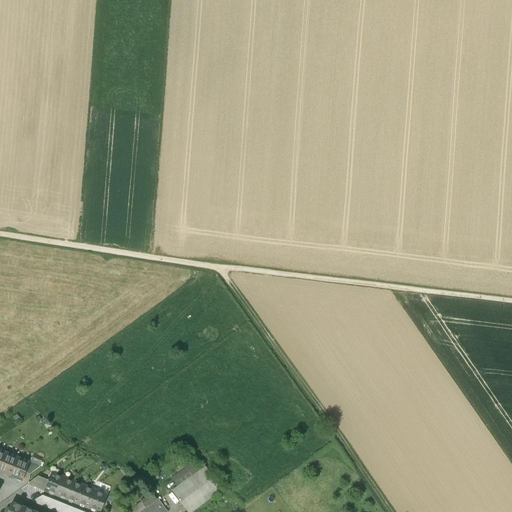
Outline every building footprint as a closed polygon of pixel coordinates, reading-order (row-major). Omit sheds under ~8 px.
[(17,459),(5,454),(0,467),(0,473),(9,477),(17,459)] [(28,463),(17,459),(9,477),(21,482),(24,473),(28,463)] [(24,473),(30,476),(40,468),(28,463),(24,473)] [(172,480),(178,488),(198,474),(192,466),(172,480)] [(160,480),(153,470),(137,481),(143,491),(160,480)] [(173,492),(186,511),(191,511),(220,492),(205,470),(198,474),(178,488),(173,492)] [(45,492),(56,497),(63,478),(53,474),(49,483),(45,492)] [(220,483),(228,478),(225,474),(218,479),(220,483)] [(56,497),(67,501),(74,483),(63,478),(56,497)] [(28,485),(45,492),(49,483),(38,479),(28,485)] [(67,501),(78,506),(85,487),(74,483),(67,501)] [(78,506),(89,510),(96,492),(85,487),(78,506)] [(100,511),(107,496),(96,492),(89,510),(93,511),(100,511)] [(131,510),(131,511),(168,511),(159,499),(158,499),(153,492),(147,496),(149,499),(143,503),(142,502),(131,510)] [(80,511),(43,497),(32,503),(54,511),(80,511)] [(8,511),(21,511),(24,507),(13,503),(8,511)]
